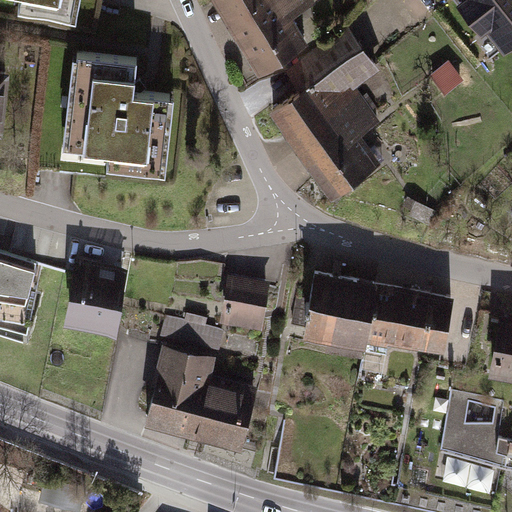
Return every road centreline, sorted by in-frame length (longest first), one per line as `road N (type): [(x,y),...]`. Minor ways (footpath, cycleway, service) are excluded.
road 1 (primary): [(301,511),(0,403)]
road 2 (residential): [(292,223),(184,244),(0,205)]
road 3 (residential): [(292,223),(184,0)]
road 4 (residential): [(511,277),(292,223)]
